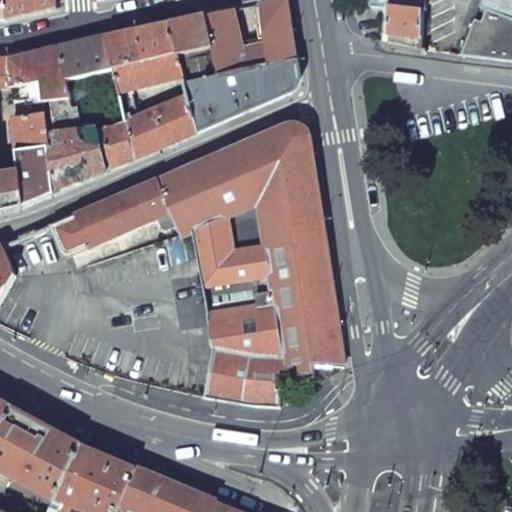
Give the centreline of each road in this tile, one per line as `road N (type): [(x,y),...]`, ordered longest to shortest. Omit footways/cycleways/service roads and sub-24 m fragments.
road 1 (residential): [(0,230),(327,95)]
road 2 (secondary): [(0,359),(100,408),(210,445),(264,449)]
road 3 (residential): [(355,259),(383,441)]
road 4 (secondary): [(511,262),(419,291),(387,284),(355,259)]
road 5 (residential): [(327,95),(355,259)]
road 6 (secondary): [(464,319),(383,441)]
road 7 (tertiary): [(383,441),(511,426)]
